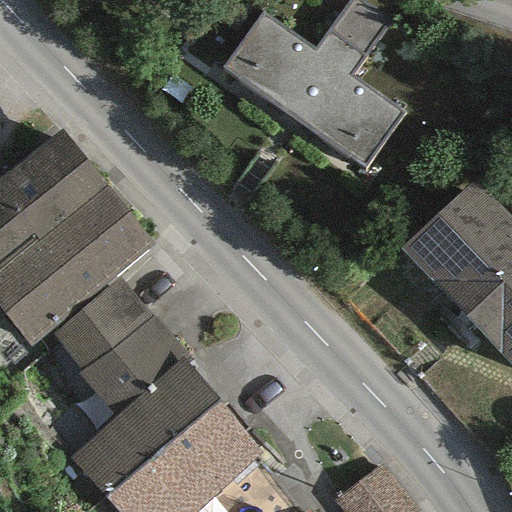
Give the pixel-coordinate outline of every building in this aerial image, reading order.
[(390,22),(359,0),(346,0),(311,49),(261,13),(222,67),(363,168),(402,113),(350,76),(390,22)] [(0,265),(103,182),(60,129),(0,176),(0,265)] [(511,216),(474,177),(401,246),(511,363),(511,216)] [(154,244),(103,182),(0,265),(0,310),(29,346),(154,244)] [(190,361),(116,276),(49,334),(80,370),(75,374),(112,417),(179,359),(185,366),(190,361)] [(185,366),(179,359),(112,417),(67,458),(115,511),(196,511),(263,454),(185,366)] [(417,511),(378,465),(333,502),(341,511),(417,511)]
